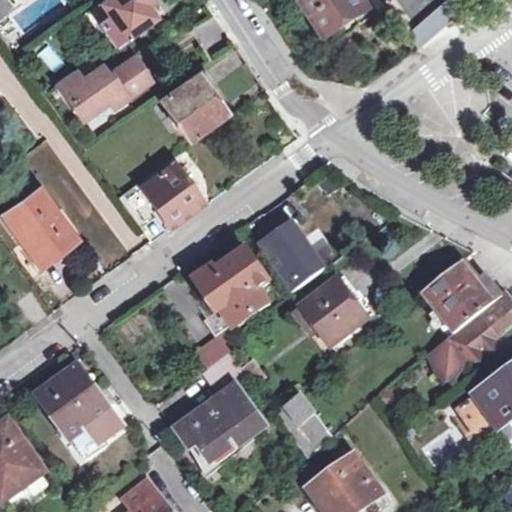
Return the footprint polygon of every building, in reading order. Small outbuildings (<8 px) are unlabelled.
[(117,43),(155,17),(146,3),(150,0),(100,0),(98,2),(105,12),(97,17),(117,43)] [(322,37),(347,21),(364,9),(357,0),(300,0),(298,2),(322,37)] [(347,21),(322,37),(327,45),(352,29),(347,21)] [(134,54),(110,71),(114,77),(138,59),(134,54)] [(110,71),(105,63),(84,79),(76,68),(58,81),(84,117),(110,99),(115,105),(152,79),(138,59),(114,77),(110,71)] [(221,106),(226,103),(204,70),(163,100),(189,139),(226,113),(221,106)] [(200,201),(172,163),(140,186),(137,182),(117,197),(135,222),(155,208),(167,225),(200,201)] [(38,188),(2,213),(38,263),(73,238),(38,188)] [(272,236),(256,248),(290,296),(322,272),(289,225),(272,236)] [(246,253),(235,260),(242,269),(252,261),(246,253)] [(200,278),(205,286),(220,307),(224,305),(237,322),(239,324),(267,304),(258,292),(268,284),(252,261),(242,269),(235,260),(216,273),(213,269),(200,278)] [(483,354),(497,342),(511,330),(511,302),(506,296),(502,299),(485,278),(477,283),(461,263),(421,296),(454,337),(427,358),(432,362),(434,375),(445,381),(458,378),(462,369),(469,364),(481,367),(483,354)] [(357,307),(362,304),(345,279),(301,311),(329,349),(366,321),(357,307)] [(220,307),(205,286),(197,291),(226,330),(237,322),(224,305),(220,307)] [(216,336),(220,342),(223,346),(233,338),(226,330),(216,336)] [(223,346),(220,342),(203,354),(210,367),(229,354),(223,346)] [(497,342),(483,354),(495,356),(497,342)] [(208,385),(230,375),(223,362),(202,372),(208,385)] [(241,371),(253,388),(265,380),(253,363),(241,371)] [(511,367),(473,396),(479,406),(457,421),(478,449),(494,437),(505,451),(511,446),(511,367)] [(78,369),(70,375),(77,386),(85,380),(78,369)] [(77,386),(70,375),(38,398),(69,438),(107,409),(85,380),(77,386)] [(232,447),(234,450),(263,429),(234,389),(176,430),(203,468),(232,447)] [(296,393),(271,413),(288,436),(312,416),(296,393)] [(3,418),(0,420),(0,498),(2,502),(42,473),(3,418)] [(232,447),(203,468),(208,476),(237,455),(234,450),(232,447)] [(351,461),(310,492),(324,511),(357,511),(378,498),(351,461)] [(170,511),(162,501),(149,483),(124,502),(131,511),(170,511)] [(183,511),(170,494),(162,501),(170,511),(183,511)]
